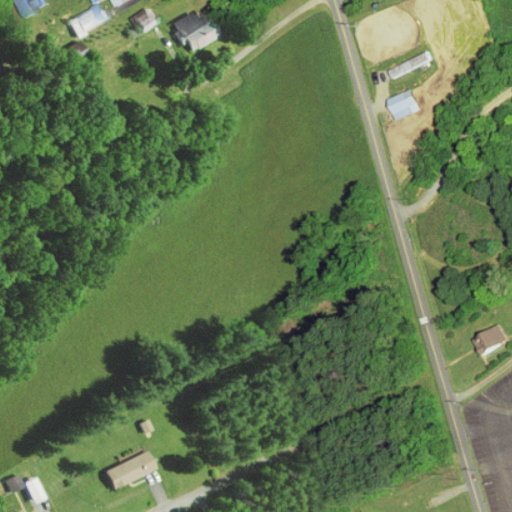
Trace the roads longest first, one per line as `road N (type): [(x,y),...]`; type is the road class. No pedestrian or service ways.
road 1 (tertiary): [(481,511),(333,0)]
road 2 (residential): [(163,511),(443,381)]
road 3 (residential): [(135,0),(0,84)]
